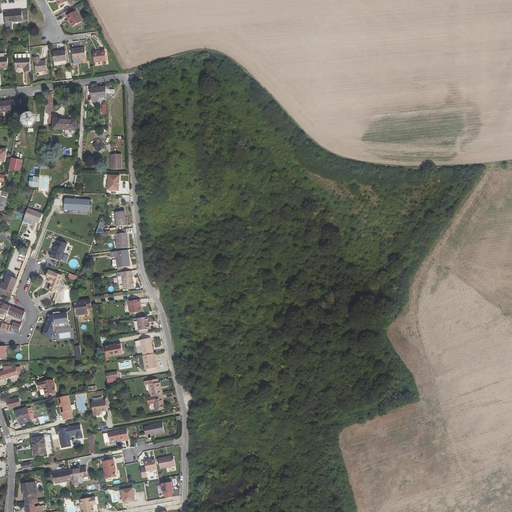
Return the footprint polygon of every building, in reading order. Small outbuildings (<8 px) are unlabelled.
[(28,11),(5,13),(6,23),(23,21),(29,20),(28,11)] [(72,27),(82,22),(76,11),(67,16),(69,20),(72,27)] [(72,50),(73,60),(86,58),(85,48),(72,50)] [(53,52),(54,62),(67,60),(66,50),(53,52)] [(94,63),(107,61),(105,51),(93,53),(94,63)] [(24,72),(31,72),(30,54),(20,55),(20,59),(15,59),(16,66),(16,68),(24,68),(24,72)] [(8,57),(0,57),(0,68),(1,68),(9,68),(8,57)] [(40,62),(40,57),(34,58),(36,72),(47,71),(46,61),(40,62)] [(93,102),(106,100),(106,94),(106,89),(106,87),(90,89),(93,102)] [(0,102),(0,112),(16,110),(16,108),(20,108),(22,99),(0,102)] [(32,125),(35,126),(38,126),(40,125),(42,124),(43,121),(44,119),(43,116),(42,113),(40,112),(37,111),(34,111),(32,113),(30,114),(29,116),(29,119),(29,120),(30,123),(32,125)] [(76,131),(76,120),(54,119),(53,129),(76,131)] [(96,143),(93,145),(98,151),(104,146),(102,143),(99,146),(97,143),(96,143)] [(111,170),(122,170),(122,154),(112,155),(113,161),(111,161),(111,170)] [(23,160),(12,158),(9,170),(20,172),(23,160)] [(109,175),(108,190),(120,191),(120,175),(109,175)] [(29,181),(29,187),(39,187),(40,176),(33,176),(33,181),(29,181)] [(64,199),(64,210),(90,211),(90,212),(91,200),(64,199)] [(28,208),(24,218),(36,222),(39,224),(43,214),(28,208)] [(116,227),(127,225),(125,211),(115,212),(116,227)] [(0,218),(1,219),(3,219),(7,220),(6,223),(11,224),(12,217),(0,212),(0,218)] [(36,222),(24,218),(23,222),(34,226),(36,222)] [(126,229),(111,231),(111,235),(116,234),(118,249),(128,247),(126,233),(127,233),(126,229)] [(52,253),(50,258),(61,261),(67,245),(58,241),(56,245),(53,253),(52,253)] [(130,266),(128,250),(111,252),(112,258),(116,257),(117,268),(130,266)] [(62,276),(48,271),(46,278),(49,279),(48,283),(51,284),(49,291),(56,294),(62,276)] [(134,287),(132,271),(121,272),(122,276),(123,284),(123,289),(134,287)] [(8,276),(5,285),(2,284),(0,289),(0,292),(11,297),(17,280),(8,276)] [(144,312),(143,299),(131,301),(133,313),(144,312)] [(74,302),(76,316),(88,314),(87,309),(92,308),(90,300),(74,302)] [(22,320),(26,312),(3,303),(0,312),(0,313),(7,317),(8,314),(22,320)] [(51,339),(54,331),(53,329),(52,328),(53,324),(58,324),(59,328),(69,326),(67,312),(59,313),(59,312),(53,313),(53,314),(48,315),(48,319),(42,336),(51,339)] [(150,329),(148,317),(137,319),(139,331),(148,330),(150,329)] [(153,350),(151,338),(145,339),(145,338),(142,338),(143,340),(140,340),(140,341),(143,356),(154,354),(153,350)] [(104,346),(107,357),(123,354),(121,343),(104,346)] [(156,364),(155,360),(154,354),(143,356),(145,370),(157,368),(156,364)] [(0,380),(5,379),(18,375),(18,373),(21,372),(20,367),(3,371),(0,372),(0,380)] [(149,385),(151,397),(163,394),(162,390),(160,383),(159,383),(158,379),(144,382),(145,385),(149,385)] [(44,388),(46,396),(56,393),(53,380),(51,381),(50,380),(42,382),(42,383),(38,384),(39,389),(44,388)] [(154,404),(156,411),(165,409),(163,399),(164,398),(163,394),(151,397),(147,398),(148,405),(154,404)] [(21,407),(19,398),(7,401),(9,410),(21,407)] [(92,403),(94,416),(100,415),(100,414),(100,412),(102,412),(107,411),(105,400),(92,403)] [(27,409),(27,408),(17,412),(21,424),(31,420),(27,409)] [(150,426),(144,428),(146,434),(151,433),(151,436),(165,433),(163,422),(149,425),(150,426)] [(81,424),(56,428),(57,434),(60,434),(62,448),(72,446),(70,435),(76,434),(77,439),(83,438),(81,424)] [(121,442),(129,440),(127,429),(108,433),(110,442),(117,441),(120,440),(121,442)] [(34,455),(47,453),(44,437),(32,439),(34,455)] [(161,469),(175,466),(173,456),(159,459),(161,469)] [(148,477),(147,471),(157,469),(155,459),(145,461),(146,467),(141,468),(143,478),(148,477)] [(114,460),(103,462),(106,479),(116,477),(115,472),(115,468),(116,468),(114,460)] [(72,481),(73,485),(79,484),(78,479),(88,477),(86,467),(70,470),(72,481)] [(53,473),(55,484),(72,481),(70,470),(53,473)] [(38,499),(36,482),(23,484),(24,497),(25,504),(34,503),(34,499),(38,499)] [(172,493),(174,493),(172,482),(162,484),(164,495),(165,495),(166,498),(173,497),(172,493)] [(124,503),(136,501),(135,496),(134,493),(133,488),(122,490),(124,503)] [(80,500),(82,511),(94,511),(93,505),(93,503),(97,502),(96,497),(80,500)] [(39,506),(35,507),(34,503),(25,504),(26,511),(43,511),(43,509),(43,506),(39,506)]
